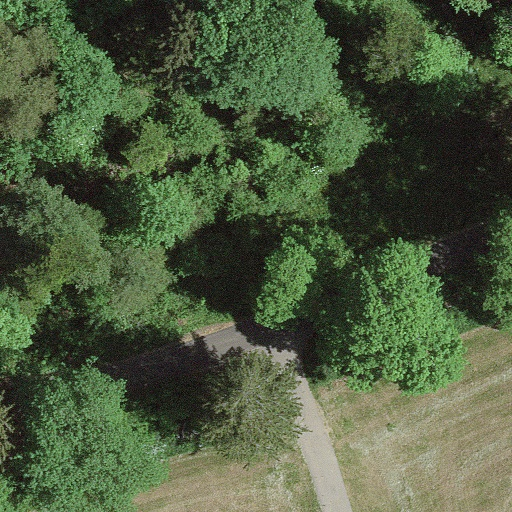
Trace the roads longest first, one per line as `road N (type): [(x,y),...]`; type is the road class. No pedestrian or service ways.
road 1 (unclassified): [(511,235),(181,370),(68,399),(0,403)]
road 2 (track): [(341,511),(326,462),(264,338)]
